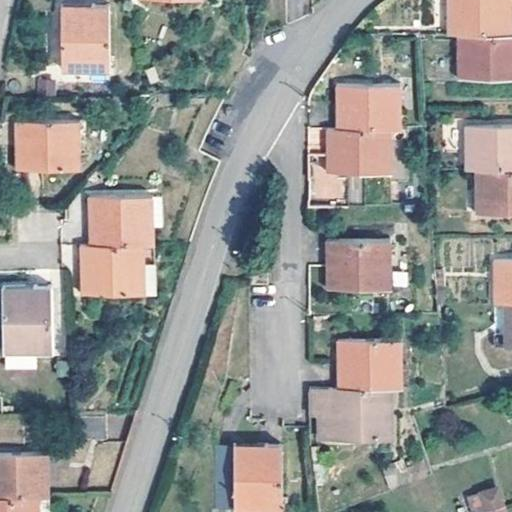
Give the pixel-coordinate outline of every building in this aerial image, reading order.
[(454,20),(454,0),(446,0),(447,19),(454,20)] [(458,35),(511,34),(511,19),(505,19),(504,0),(454,0),(454,20),(447,19),(447,35),(458,35)] [(113,69),(111,5),(90,5),(90,12),(63,13),(63,63),(90,62),(91,70),(113,69)] [(511,34),(458,35),(458,54),(465,54),(465,80),(511,79),(511,34)] [(91,70),(90,62),(63,63),(63,70),(91,70)] [(336,130),(392,129),(401,129),(401,112),(394,112),(393,85),(344,85),(345,112),(336,112),(336,130)] [(345,112),(344,85),(336,85),(336,112),(345,112)] [(401,112),(401,85),(393,85),(394,112),(401,112)] [(81,148),(80,120),(17,121),(17,148),(24,148),(25,170),(74,169),(74,148),(81,148)] [(477,172),(511,171),(511,128),(472,128),(472,155),(465,156),(465,172),(477,172)] [(392,147),(392,129),(336,130),(326,130),(326,145),(334,146),(334,173),(385,173),(385,147),(392,147)] [(511,171),(477,172),(477,190),(484,190),(484,214),(511,214),(511,171)] [(89,245),(146,243),(154,243),(154,221),(164,221),(164,194),(98,196),(98,223),(89,223),(89,245)] [(98,223),(98,196),(89,195),(89,223),(98,223)] [(391,263),(390,241),(327,241),(327,258),(327,265),(335,264),(335,290),(384,290),(384,263),(391,263)] [(146,266),(146,243),(89,245),(81,245),(81,267),(88,267),(88,292),(155,291),(155,266),(146,266)] [(155,266),(154,243),(146,243),(146,266),(155,266)] [(505,306),(511,306),(511,262),(501,263),(501,288),(493,288),(494,306),(505,306)] [(501,288),(501,263),(493,262),(493,288),(501,288)] [(335,290),(335,264),(327,265),(326,290),(335,290)] [(268,286),(268,267),(251,267),(251,286),(268,286)] [(54,351),(53,289),(30,289),(30,297),(4,298),(4,361),(31,361),(31,352),(54,351)] [(30,297),(30,289),(4,289),(4,298),(30,297)] [(337,368),(337,390),(394,389),(403,388),(403,366),(396,366),(395,340),(345,341),(345,362),(345,367),(337,368)] [(345,362),(345,341),(337,341),(337,368),(345,367),(345,362)] [(394,389),(337,390),(328,390),(329,413),(335,413),(335,437),(387,436),(386,410),(394,410),(394,389)] [(329,413),(328,390),(311,391),(311,412),(311,416),(318,415),(319,438),(335,437),(335,413),(329,413)] [(109,444),(109,421),(70,421),(69,444),(109,444)] [(279,511),(280,447),(257,447),(258,455),(231,455),(230,447),(213,447),(211,511),(230,511),(230,504),(257,504),(257,511),(279,511)] [(258,455),(257,447),(230,447),(231,455),(258,455)] [(0,499),(42,499),(49,499),(49,482),(41,482),(42,455),(0,455),(0,499)] [(486,494),(491,511),(494,511),(507,508),(501,489),(486,494)] [(42,511),(42,499),(0,499),(0,511),(42,511)]
